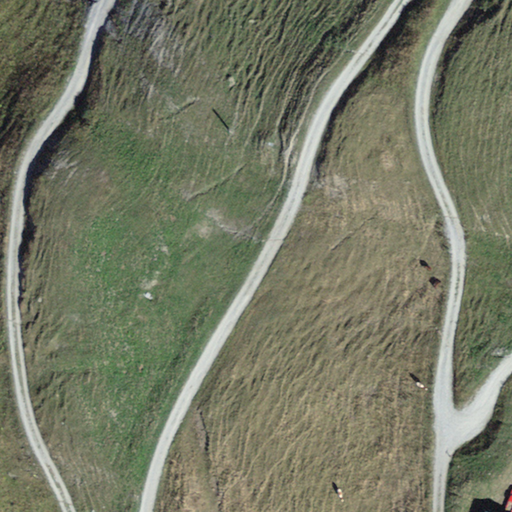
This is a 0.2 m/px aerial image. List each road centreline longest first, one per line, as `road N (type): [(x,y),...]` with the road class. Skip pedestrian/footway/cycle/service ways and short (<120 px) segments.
road 1 (track): [(145,511),(160,446),(284,224),(328,107),(402,0)]
road 2 (track): [(459,0),(422,94),(422,135),(460,246),(440,438),(443,451),(511,365)]
road 3 (track): [(103,0),(72,96),(28,161),(14,252),(22,392),(66,511)]
